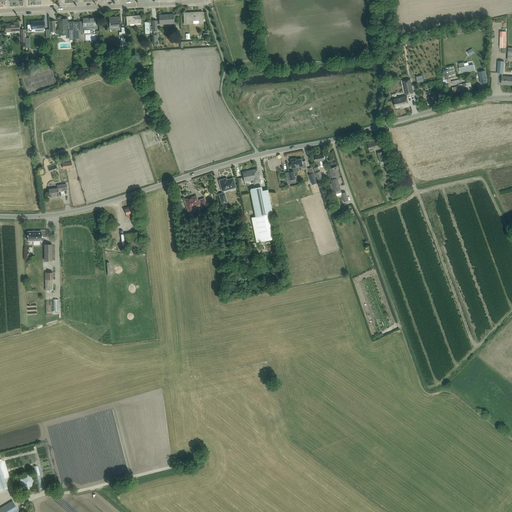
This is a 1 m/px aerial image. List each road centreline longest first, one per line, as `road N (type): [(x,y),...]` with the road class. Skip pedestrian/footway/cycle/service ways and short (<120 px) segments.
road 1 (unclassified): [(0,216),(69,213),(258,154),(458,103),(511,98)]
road 2 (unclassified): [(0,11),(146,4)]
